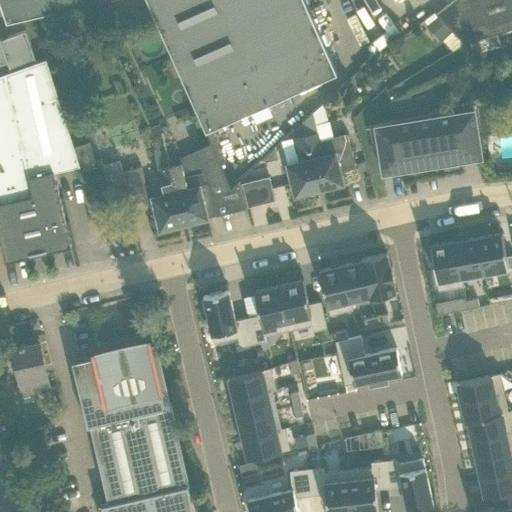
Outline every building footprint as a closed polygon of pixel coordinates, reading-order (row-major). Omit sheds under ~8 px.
[(0,0),(0,3),(7,22),(93,1),(97,0),(0,0)] [(150,9),(146,0),(97,0),(93,1),(101,20),(150,9)] [(147,0),(205,132),(337,73),(304,0),(147,0)] [(511,28),(511,0),(450,0),(435,13),(465,43),(469,42),(498,33),(511,28)] [(430,26),(444,40),(452,32),(438,17),(430,26)] [(24,30),(0,38),(0,39),(6,61),(10,71),(35,62),(24,30)] [(498,33),(469,42),(472,53),(501,46),(498,33)] [(46,58),(35,62),(10,71),(0,74),(0,239),(5,261),(31,255),(30,253),(45,249),(45,251),(71,245),(54,171),(80,166),(74,146),(49,68),(46,58)] [(490,95),(499,93),(496,79),(487,82),(490,95)] [(394,120),(412,116),(406,94),(389,102),(394,120)] [(472,102),(477,130),(494,128),(490,100),(472,102)] [(472,102),(412,116),(394,120),(368,126),(382,173),(400,170),(400,171),(463,161),(463,160),(482,157),(477,130),(472,102)] [(302,121),(305,135),(319,190),(337,185),(338,184),(343,183),(340,171),(355,167),(347,133),(319,140),(313,112),(302,121)] [(148,129),(152,140),(162,138),(161,133),(159,126),(148,129)] [(305,135),(292,139),(297,161),(287,164),(295,195),(299,193),(302,194),(319,190),(305,135)] [(87,142),(74,146),(80,166),(93,161),(87,142)] [(181,161),(169,165),(183,224),(201,219),(203,218),(246,207),(239,179),(230,188),(210,143),(194,150),(201,167),(184,171),(181,161)] [(169,165),(165,150),(154,153),(164,193),(152,196),(160,228),(164,227),(166,228),(183,224),(169,165)] [(123,172),(127,185),(132,203),(148,199),(140,168),(123,172)] [(275,200),(270,181),(269,176),(241,183),(247,207),(275,200)] [(501,232),(477,236),(484,272),(508,268),(506,255),(501,232)] [(477,236),(455,240),(463,285),(464,285),(462,276),(484,272),(477,236)] [(455,240),(430,245),(434,267),(438,290),(463,285),(455,240)] [(386,252),(362,258),(371,297),(395,291),(393,281),(395,281),(391,265),(389,266),(386,252)] [(362,260),(341,264),(349,300),(370,295),(370,297),(371,297),(362,258),(361,258),(362,260)] [(341,264),(319,269),(329,313),(351,309),(349,300),(341,264)] [(303,279),(279,284),(289,329),(312,324),(313,330),(327,327),(321,300),(308,302),(303,279)] [(260,313),(247,316),(253,343),(267,340),(266,334),(289,329),(279,284),(254,290),(260,313)] [(210,293),(203,295),(208,318),(204,318),(207,332),(211,331),(214,342),(238,337),(240,346),(253,343),(247,316),(235,319),(228,289),(221,291),(221,290),(210,293)] [(477,298),(465,300),(467,308),(479,306),(477,298)] [(445,300),(435,302),(438,314),(440,314),(448,312),(445,300)] [(387,314),(375,317),(377,325),(389,322),(387,314)] [(375,317),(364,319),(365,327),(377,325),(375,317)] [(345,329),(334,332),(335,340),(347,337),(345,329)] [(347,337),(335,340),(338,351),(340,360),(349,358),(354,382),(355,382),(369,379),(370,383),(387,379),(386,375),(402,372),(401,369),(402,368),(400,359),(399,360),(396,347),(364,353),(360,334),(357,335),(347,337)] [(34,402),(32,393),(50,389),(39,342),(24,345),(24,344),(20,345),(20,346),(12,348),(24,404),(34,402)] [(167,398),(162,377),(158,357),(150,359),(146,344),(97,355),(101,371),(78,376),(86,409),(93,408),(97,424),(102,423),(115,478),(108,479),(114,504),(100,507),(101,511),(193,511),(169,405),(165,406),(163,399),(167,398)] [(296,360),(289,362),(292,374),(300,372),(297,360),(296,360)] [(271,367),(228,377),(233,397),(268,389),(276,387),(271,367)] [(500,372),(456,381),(460,401),(504,392),(500,372)] [(268,389),(233,397),(237,417),(273,409),(268,389)] [(298,391),(290,393),(292,404),(300,402),(298,391)] [(504,392),(460,401),(464,420),(508,411),(504,392)] [(300,402),(292,404),(295,416),(303,414),(300,402)] [(273,409),(237,417),(242,437),(277,429),(273,409)] [(508,411),(464,420),(464,421),(467,420),(471,438),(511,429),(511,416),(511,411),(508,411)] [(277,429),(242,437),(247,458),(290,448),(285,427),(277,429)] [(511,429),(471,438),(475,457),(511,448),(511,429)] [(378,431),(372,432),(373,448),(384,447),(382,430),(378,431)] [(313,434),(306,436),(308,447),(316,445),(313,434)] [(511,448),(475,457),(479,476),(511,468),(511,448)] [(398,457),(385,459),(388,486),(402,485),(407,509),(415,507),(415,508),(426,506),(426,505),(433,504),(425,466),(401,471),(398,457)] [(371,466),(348,469),(352,511),(373,511),(378,511),(375,487),(388,486),(385,459),(371,460),(371,466)] [(324,465),(310,467),(313,494),(326,493),(327,511),(352,511),(348,469),(325,471),(324,465)] [(292,489),(247,499),(251,511),(250,511),(249,511),(299,511),(295,496),(313,494),(310,467),(289,469),(292,489)] [(511,468),(479,476),(483,495),(506,490),(511,489),(511,468)] [(478,511),(511,511),(511,489),(506,490),(508,506),(478,509),(478,511)] [(60,511),(58,502),(48,504),(49,511),(60,511)]
